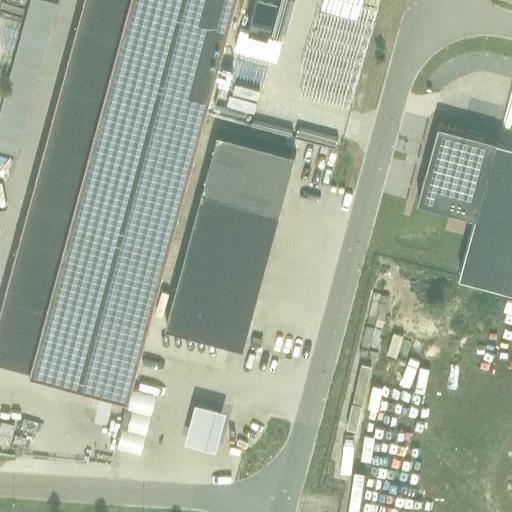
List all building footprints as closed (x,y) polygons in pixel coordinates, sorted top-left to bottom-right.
[(84,0),(20,239),(0,314),(0,357),(130,393),(162,277),(235,0),(84,0)] [(27,0),(0,127),(0,140),(23,145),(54,0),(27,0)] [(429,161),(430,162),(433,163),(431,170),(426,169),(418,199),(476,215),(460,274),(511,287),(511,142),(496,139),(497,137),(441,122),(439,123),(438,124),(429,160),(429,161)] [(203,188),(166,324),(244,345),(280,210),(296,151),(218,130),(203,188)] [(193,399),(183,438),(215,446),(225,407),(193,399)] [(344,434),(365,438),(369,416),(347,413),(344,434)] [(398,466),(419,471),(422,457),(393,450),(384,490),(392,492),(398,466)] [(352,485),(358,453),(350,452),(344,484),(352,485)]
